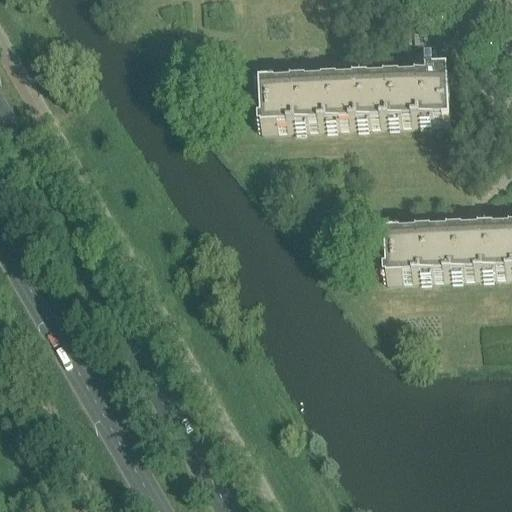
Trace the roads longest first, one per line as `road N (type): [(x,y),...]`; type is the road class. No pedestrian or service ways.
road 1 (primary): [(228,511),(0,119)]
road 2 (primary): [(0,235),(157,511)]
